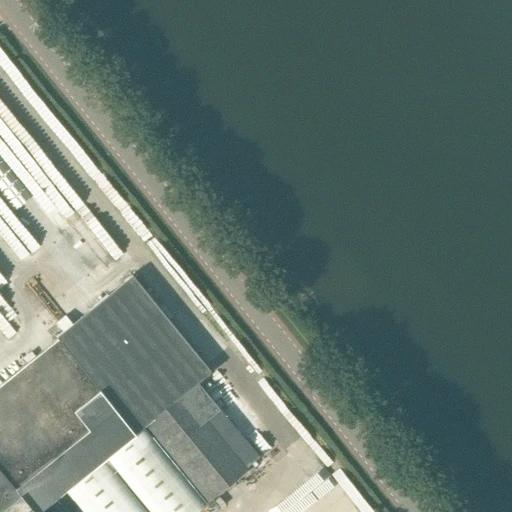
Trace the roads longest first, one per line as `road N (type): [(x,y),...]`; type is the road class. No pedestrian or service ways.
road 1 (residential): [(405,511),(0,25)]
road 2 (unknown): [(0,74),(238,366),(287,438),(290,466),(281,489),(254,511)]
